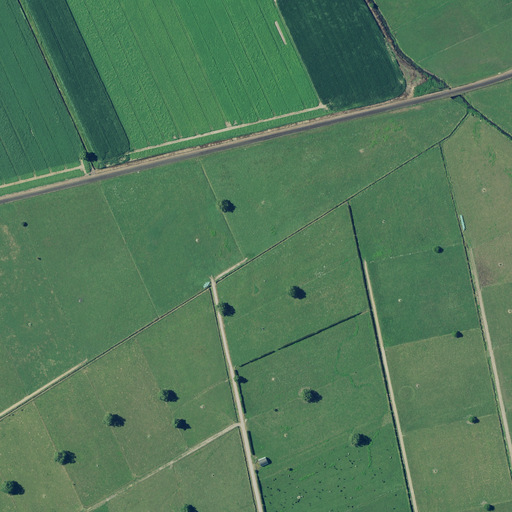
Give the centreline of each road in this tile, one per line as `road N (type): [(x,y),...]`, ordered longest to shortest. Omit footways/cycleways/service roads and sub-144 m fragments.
road 1 (track): [(365,263),(416,511)]
road 2 (track): [(212,281),(261,511)]
road 3 (track): [(470,250),(511,456)]
